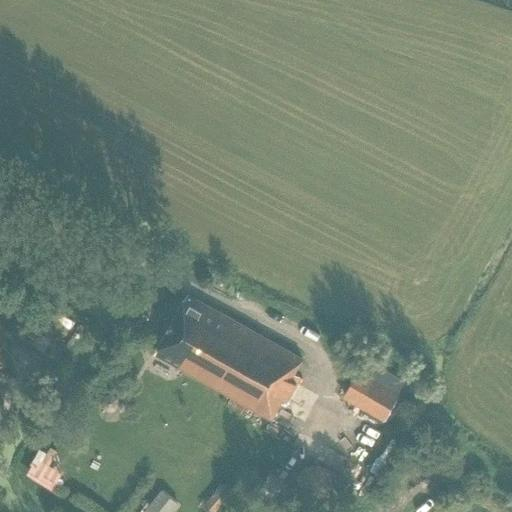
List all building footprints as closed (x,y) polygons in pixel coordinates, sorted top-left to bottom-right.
[(185,298),(153,357),(270,423),(280,405),(283,407),(299,380),(292,377),(301,362),(185,298)] [(57,304),(51,315),(71,326),(77,315),(57,304)] [(0,356),(1,354),(0,354),(0,347),(9,331),(0,326),(0,356)] [(356,371),(342,398),(349,402),(384,421),(398,394),(397,394),(356,371)] [(38,451),(26,474),(52,488),(64,465),(38,451)] [(290,480),(286,485),(287,493),(293,495),(299,492),(310,500),(324,497),(331,486),(329,472),(317,464),(304,467),(296,478),(296,479),(290,480)] [(211,496),(201,507),(207,511),(215,511),(224,500),(224,499),(231,490),(221,482),(220,482),(211,496)]
